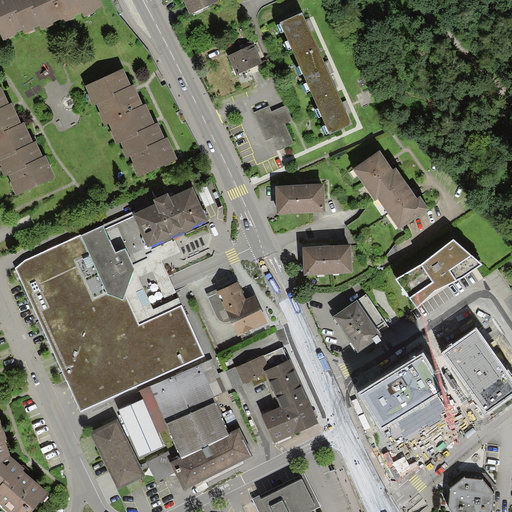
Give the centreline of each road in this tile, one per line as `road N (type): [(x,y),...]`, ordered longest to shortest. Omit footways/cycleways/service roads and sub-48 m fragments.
road 1 (secondary): [(143,0),(325,383)]
road 2 (residential): [(511,336),(488,300),(466,297),(325,383)]
road 3 (residential): [(0,284),(80,480)]
road 4 (residential): [(179,511),(346,430)]
road 5 (track): [(419,0),(511,82)]
